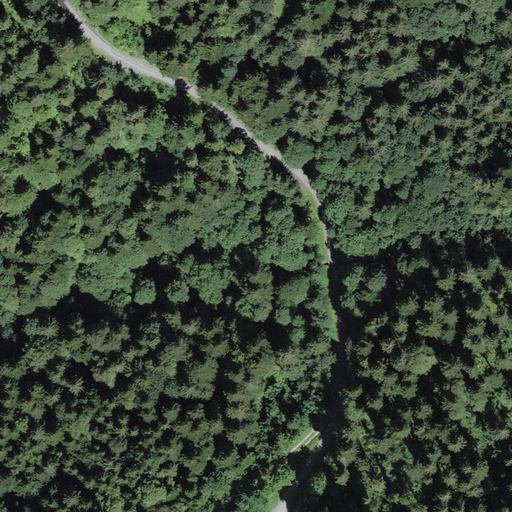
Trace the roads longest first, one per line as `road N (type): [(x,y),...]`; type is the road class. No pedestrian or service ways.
road 1 (unclassified): [(63,0),(100,43),(212,100),(298,172),(325,212),(335,407),(284,511)]
road 2 (track): [(217,511),(333,418)]
